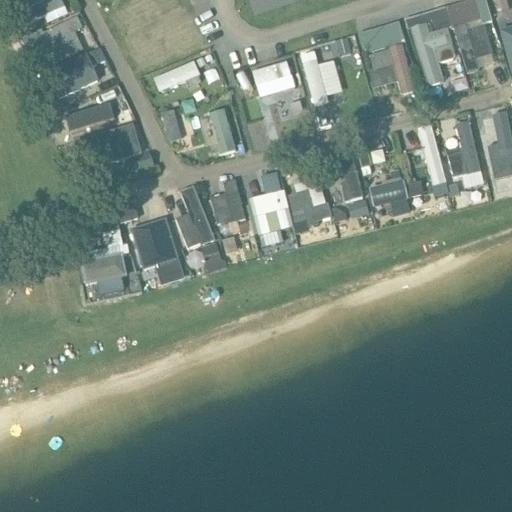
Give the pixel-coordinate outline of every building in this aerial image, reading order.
[(17,0),(28,25),(66,9),(62,0),(17,0)] [(486,0),(476,0),(407,18),(426,88),(444,84),(438,63),(460,58),(464,73),(496,65),(485,23),(492,21),(486,0)] [(144,35),(150,48),(163,42),(168,53),(202,37),(190,13),(144,35)] [(77,32),(83,30),(79,20),(32,36),(43,67),(84,53),(77,32)] [(373,88),(398,82),(401,94),(413,91),(397,23),(359,33),(364,55),(370,54),(374,70),(369,71),(373,88)] [(103,81),(97,68),(106,63),(100,49),(47,74),(59,101),(103,81)] [(309,113),(334,106),(320,62),(296,69),(309,113)] [(300,135),(287,70),(256,76),(269,141),(300,135)] [(52,120),(58,141),(116,123),(109,103),(52,120)] [(460,148),(446,152),(453,179),(482,171),(467,118),(453,121),(460,148)] [(104,165),(138,156),(130,126),(96,136),(104,165)] [(435,126),(421,129),(432,196),(445,194),(435,126)] [(337,166),(354,219),(369,215),(352,161),(337,166)] [(249,210),(255,234),(275,229),(273,221),(288,217),(277,174),(260,178),(267,205),(249,210)] [(393,217),(411,213),(403,179),(370,187),(375,208),(390,205),(393,217)] [(217,227),(246,219),(235,181),(223,185),(225,194),(209,198),(217,227)] [(180,192),(188,216),(176,220),(187,252),(214,243),(195,188),(180,192)] [(310,223),(328,222),(326,190),(292,193),(295,240),(311,239),(310,223)] [(132,230),(145,271),(178,260),(165,219),(132,230)] [(119,231),(102,235),(105,249),(81,254),(87,285),(128,277),(119,231)] [(203,255),(206,272),(224,269),(221,252),(203,255)]
